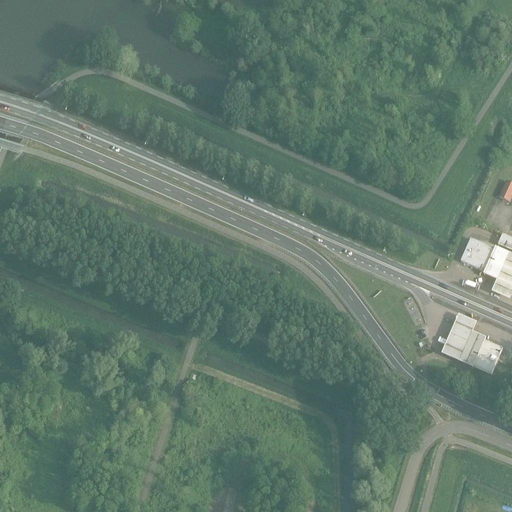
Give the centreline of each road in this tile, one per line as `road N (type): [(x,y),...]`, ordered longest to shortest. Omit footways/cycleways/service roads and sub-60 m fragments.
road 1 (primary): [(0,102),(273,214)]
road 2 (primary): [(273,214),(511,324)]
road 3 (primary): [(511,317),(273,214)]
